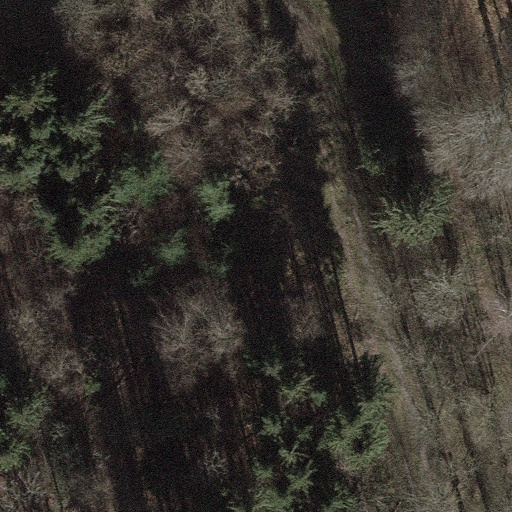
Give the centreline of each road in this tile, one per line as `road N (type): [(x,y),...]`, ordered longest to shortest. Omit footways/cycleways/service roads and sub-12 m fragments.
road 1 (track): [(289,12),(428,511)]
road 2 (track): [(289,12),(511,135)]
